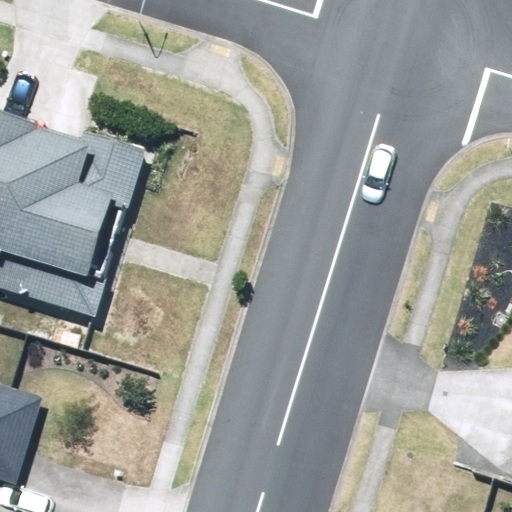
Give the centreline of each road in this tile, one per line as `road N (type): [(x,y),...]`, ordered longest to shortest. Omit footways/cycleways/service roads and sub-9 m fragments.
road 1 (residential): [(255,511),(400,44)]
road 2 (residential): [(400,44),(263,0)]
